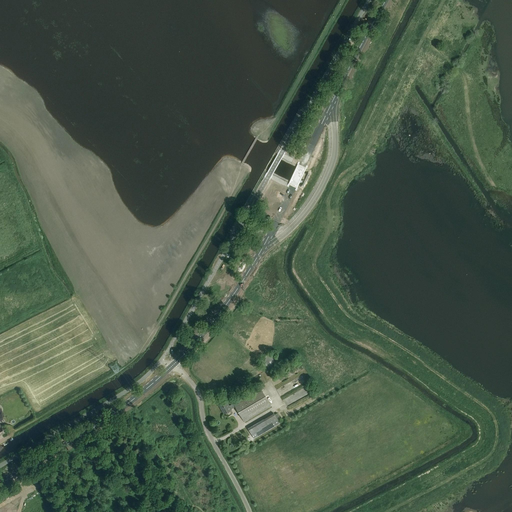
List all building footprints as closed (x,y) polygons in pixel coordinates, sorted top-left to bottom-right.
[(277,367),(279,364),(279,361),(278,358),(276,356),(273,354),(270,354),(267,355),(264,357),(263,360),(263,363),(264,366),(266,369),(269,370),(272,370),(275,369),(277,367)] [(225,414),(232,409),(236,406),(244,421),(271,406),(260,387),(233,402),(234,403),(229,406),(226,400),(219,405),(225,414)] [(274,413),(264,419),(270,429),(280,423),(278,421),(281,419),(278,413),(275,415),(274,413)] [(270,429),(264,419),(253,426),(259,436),(270,429)] [(253,426),(249,429),(254,438),(259,436),(253,426)]
